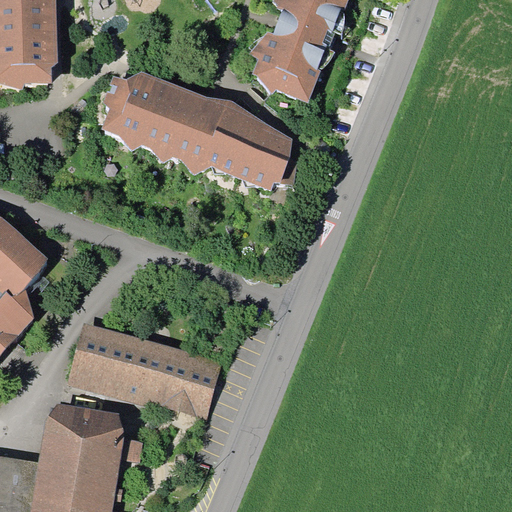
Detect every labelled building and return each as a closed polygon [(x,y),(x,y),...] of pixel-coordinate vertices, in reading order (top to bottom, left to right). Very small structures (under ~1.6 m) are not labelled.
[(0,0),(0,87),(21,92),(48,87),(44,4),(45,0),(0,0)] [(255,61),(255,80),(274,94),(309,104),(347,0),(291,0),(276,45),(255,61)] [(290,146),(224,122),(225,127),(115,88),(103,106),(111,116),(106,136),(243,190),(290,188),(294,168),(290,146)] [(0,227),(0,362),(33,325),(26,296),(47,267),(0,227)] [(221,370),(89,334),(76,383),(208,419),(221,370)] [(108,511),(123,424),(52,412),(43,470),(0,461),(0,511),(108,511)]
